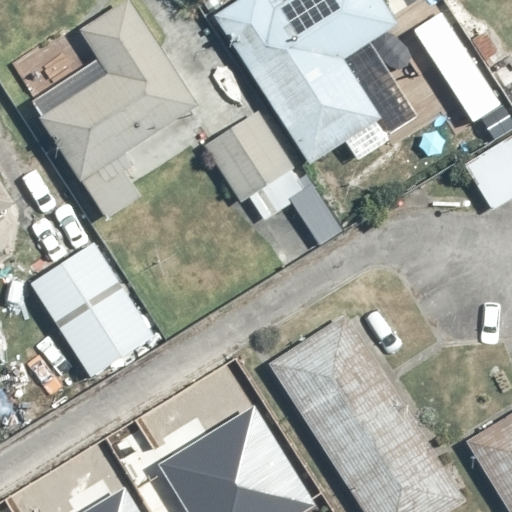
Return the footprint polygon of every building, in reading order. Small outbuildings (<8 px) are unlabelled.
[(203,102),(135,0),(130,0),(86,29),(103,54),(33,100),(111,217),(146,194),(121,156),(203,102)] [(314,162),(347,140),(361,162),(394,140),(380,119),(401,105),(372,60),(362,45),(398,22),(384,0),(288,0),(286,2),(284,0),(241,0),(219,15),(314,162)] [(464,102),(473,96),(495,82),(467,40),(427,65),(455,108),(464,102)] [(310,189),(257,111),(207,145),(247,204),(260,223),(310,189)] [(511,196),(511,136),(469,162),(495,207),(511,196)] [(0,248),(4,246),(0,240),(0,213),(20,200),(0,169),(0,248)] [(62,324),(95,376),(159,336),(126,284),(99,240),(35,281),(62,324)] [(449,511),(469,500),(351,312),(275,360),(371,511),(449,511)] [(270,417),(235,361),(206,379),(240,435),(270,417)] [(511,413),(470,440),(511,508),(511,413)]
